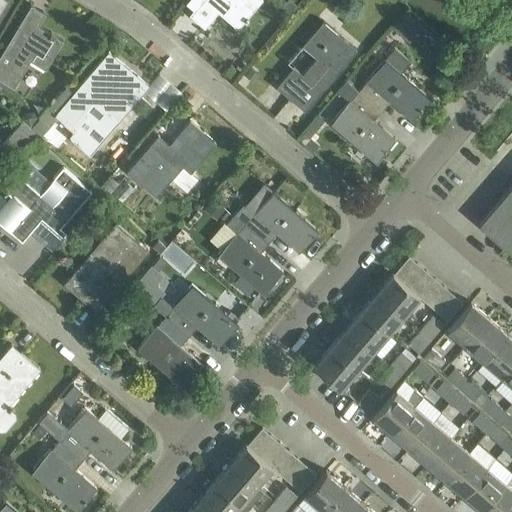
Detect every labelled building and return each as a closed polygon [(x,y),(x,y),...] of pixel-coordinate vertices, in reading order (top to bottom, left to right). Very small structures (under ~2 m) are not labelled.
[(0,0),(0,16),(10,0),(0,0)] [(187,0),(185,3),(193,9),(188,14),(204,27),(220,8),(226,13),(223,16),(237,28),(244,20),(245,21),(248,18),(247,17),(261,0),(187,0)] [(286,0),(282,5),(289,11),(296,4),(291,0),(286,0)] [(30,4),(0,53),(0,79),(13,88),(29,60),(44,69),(62,40),(37,25),(45,13),(30,4)] [(404,15),(398,22),(392,30),(408,43),(414,35),(420,28),(404,15)] [(302,74),(292,66),(276,86),(303,110),(355,49),(321,20),(302,44),(317,57),(302,74)] [(394,48),(357,90),(381,111),(389,101),(411,120),(430,98),(400,72),(410,61),(394,48)] [(73,93),(65,86),(47,108),(55,114),(54,115),(65,124),(60,129),(89,154),(148,85),(137,76),(135,78),(129,73),(131,71),(108,51),(73,93)] [(373,120),(381,111),(357,90),(330,122),(376,161),(395,139),(373,120)] [(37,116),(32,112),(26,112),(22,117),(30,124),(37,116)] [(297,139),(312,152),(318,145),(309,137),(324,120),(318,115),(297,139)] [(155,196),(171,177),(187,190),(197,178),(190,172),(215,142),(189,120),(168,144),(157,134),(126,171),(155,196)] [(34,132),(31,129),(22,121),(0,146),(0,147),(12,157),(34,132)] [(3,193),(3,195),(5,194),(6,194),(7,192),(10,195),(0,205),(0,222),(21,241),(40,218),(43,221),(47,216),(58,226),(48,238),(49,239),(91,191),(62,166),(40,192),(17,173),(19,171),(21,169),(20,168),(17,170),(15,174),(11,177),(10,178),(9,179),(9,180),(9,183),(9,184),(7,185),(6,185),(6,186),(6,188),(6,190),(6,191),(5,192),(4,193),(3,193)] [(242,204),(234,213),(244,222),(268,242),(276,233),(298,252),(317,230),(264,184),(244,206),(242,204)] [(511,185),(481,222),(511,248),(511,185)] [(213,198),(204,208),(216,219),(225,208),(213,198)] [(224,222),(209,239),(220,249),(217,253),(219,255),(215,260),(225,268),(229,263),(263,293),(282,271),(260,251),(268,242),(244,222),(234,213),(232,215),(226,222),(225,223),(224,222)] [(147,251),(115,222),(103,236),(108,240),(94,257),(89,252),(63,283),(85,302),(86,301),(96,309),(94,311),(95,312),(115,289),(113,287),(119,280),(121,281),(147,251)] [(393,273),(402,281),(417,264),(408,256),(393,273)] [(156,258),(151,264),(158,269),(162,264),(156,258)] [(411,289),(426,271),(417,264),(402,281),(411,289)] [(418,295),(420,297),(435,279),(426,271),(411,289),(418,295)] [(411,289),(402,281),(393,273),(392,272),(375,291),(402,314),(418,295),(411,289)] [(428,304),(444,287),(435,279),(420,297),(428,304)] [(160,295),(152,305),(164,315),(188,335),(196,326),(218,345),(237,323),(191,284),(172,306),(160,295)] [(453,294),(444,287),(428,304),(437,312),(453,294)] [(360,309),(386,332),(402,314),(375,291),(360,309)] [(453,294),(437,312),(446,320),(462,302),(453,294)] [(470,302),(447,328),(466,345),(489,318),(470,302)] [(344,328),(371,351),(386,332),(360,309),(344,328)] [(164,315),(137,347),(183,386),(202,364),(180,345),(188,335),(164,315)] [(430,339),(443,324),(432,315),(419,329),(430,339)] [(489,318),(466,345),(484,360),(507,333),(489,318)] [(371,351),(344,328),(328,346),(355,369),(371,351)] [(430,339),(419,329),(407,343),(418,353),(430,339)] [(511,337),(507,333),(484,360),(502,376),(511,364),(511,337)] [(9,407),(11,405),(9,404),(39,368),(11,344),(0,356),(0,429),(4,429),(15,417),(14,412),(9,407)] [(355,369),(328,346),(312,364),(339,387),(355,369)] [(423,356),(437,368),(444,360),(430,348),(423,356)] [(399,375),(412,360),(401,351),(388,366),(399,375)] [(425,381),(433,373),(419,361),(411,369),(425,381)] [(511,364),(502,376),(511,384),(511,364)] [(399,375),(388,366),(376,380),(387,389),(399,375)] [(460,388),(467,379),(453,367),(446,376),(460,388)] [(481,391),(467,379),(460,388),(474,400),(481,391)] [(456,393),(442,381),(435,389),(449,402),(456,393)] [(82,391),(73,383),(62,396),(71,404),(82,391)] [(357,402),(368,412),(380,397),(369,388),(357,402)] [(395,389),(372,416),(391,432),(414,405),(422,395),(414,389),(406,398),(395,389)] [(462,413),(470,404),(456,393),(449,402),(462,413)] [(497,419),(504,411),(490,399),(483,407),(497,419)] [(432,421),(414,405),(391,432),(409,447),(432,421)] [(47,412),(38,422),(59,440),(81,459),(89,450),(112,469),(131,447),(119,437),(127,428),(104,409),(97,418),(85,407),(66,429),(47,412)] [(511,429),(511,417),(504,411),(497,419),(510,431),(511,429)] [(493,424),(479,412),(471,421),(485,433),(493,424)] [(409,447),(427,463),(451,436),(432,421),(409,447)] [(40,424),(32,433),(40,439),(47,431),(40,424)] [(499,444),(506,436),(493,424),(485,433),(499,444)] [(247,445),(256,453),(270,435),(261,428),(247,445)] [(256,453),(264,460),(279,443),(270,435),(256,453)] [(469,452),(451,436),(427,463),(445,478),(469,452)] [(73,468),(81,459),(58,439),(31,470),(77,510),(96,488),(73,468)] [(271,467),(264,460),(256,453),(247,445),(245,443),(229,462),(255,485),(271,467)] [(271,467),(273,468),(288,450),(279,443),(264,460),(271,467)] [(469,452),(445,478),(464,494),(487,467),(478,460),(486,451),(477,443),(469,452)] [(282,476),(297,458),(288,450),(273,468),(282,476)] [(282,476),(290,483),(306,466),(297,458),(282,476)] [(255,485),(229,462),(213,480),(240,503),(247,509),(262,491),(255,485)] [(306,466),(290,483),(300,491),(315,473),(306,466)] [(505,483),(487,467),(464,494),(482,510),(505,483)] [(305,494),(324,510),(344,486),(325,470),(305,494)] [(232,511),(240,503),(213,480),(197,498),(213,511),(232,511)] [(484,511),(511,511),(511,488),(505,483),(482,510),(484,511)] [(275,502),(284,510),(296,495),(285,486),(273,500),(275,502)] [(344,486),(324,510),(326,511),(353,511),(362,502),(344,486)] [(213,511),(197,498),(185,511),(213,511)] [(17,511),(5,501),(0,506),(0,511),(17,511)] [(275,502),(266,511),(281,511),(284,510),(275,502)] [(353,511),(374,511),(362,502),(353,511)]
